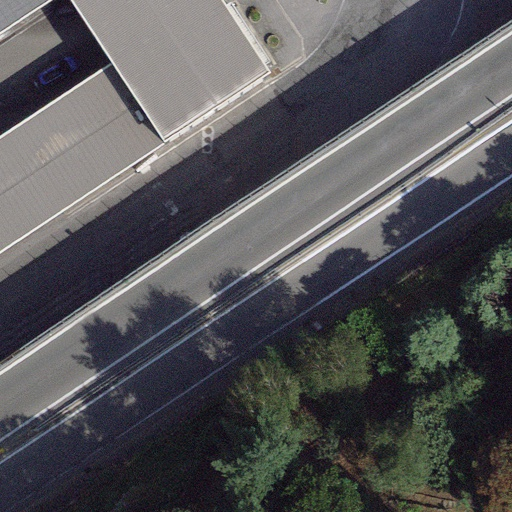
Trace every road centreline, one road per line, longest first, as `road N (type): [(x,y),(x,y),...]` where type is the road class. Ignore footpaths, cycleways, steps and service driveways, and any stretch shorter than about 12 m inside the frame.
road 1 (motorway): [(0,488),(511,148)]
road 2 (motorway): [(511,67),(0,406)]
road 3 (motorway): [(0,301),(352,67),(391,19),(396,0)]
